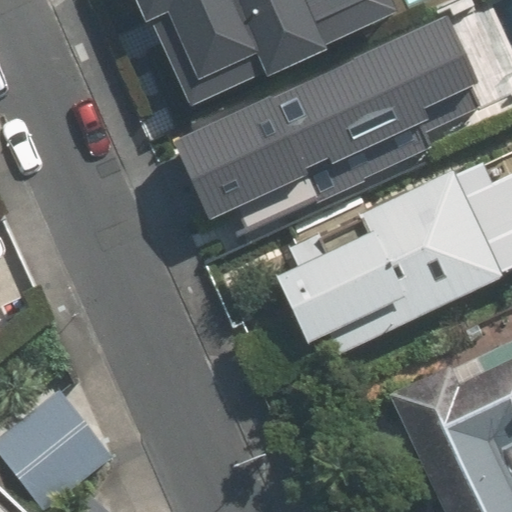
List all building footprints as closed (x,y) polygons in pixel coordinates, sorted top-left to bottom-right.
[(109,0),(115,11),(139,0),(147,0),(193,101),(358,27),(346,0),(109,0)] [(489,96),(449,9),(180,132),(219,216),(248,202),(255,217),(432,135),(427,124),(489,96)] [(511,174),(498,181),(490,163),(467,173),(465,167),(369,210),(370,213),(296,247),(304,266),(286,275),(316,342),(336,332),(344,351),(511,276),(511,272),(511,270),(511,269),(511,174)] [(428,511),(511,511),(511,337),(394,391),(446,504),(428,511)] [(53,390),(0,432),(0,457),(41,510),(107,456),(53,390)] [(110,511),(89,492),(69,511),(110,511)]
